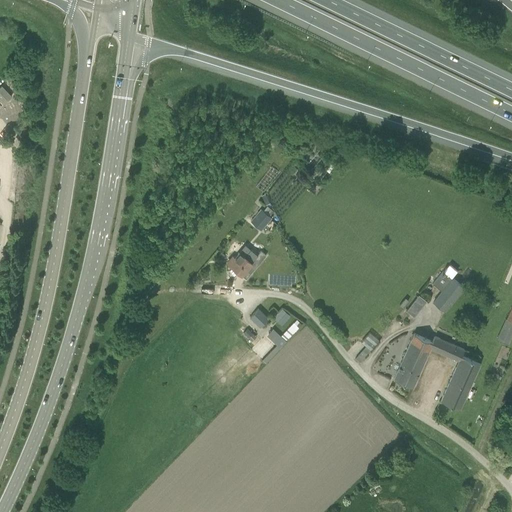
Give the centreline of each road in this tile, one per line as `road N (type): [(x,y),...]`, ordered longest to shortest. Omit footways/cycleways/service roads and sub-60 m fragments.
road 1 (secondary): [(2,511),(64,368),(95,242),(128,35)]
road 2 (secondary): [(88,40),(51,280),(0,452)]
road 3 (motorway): [(128,35),(511,157)]
road 4 (unclassified): [(511,493),(473,452),(374,387),(298,302),(269,293),(190,291)]
road 5 (motorway): [(269,0),(511,116)]
road 6 (motorway): [(511,89),(328,0)]
